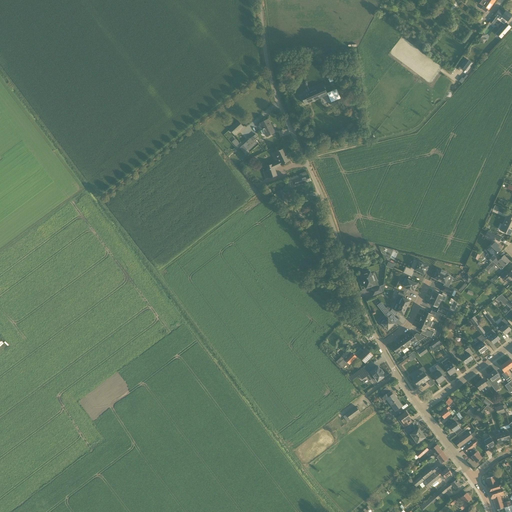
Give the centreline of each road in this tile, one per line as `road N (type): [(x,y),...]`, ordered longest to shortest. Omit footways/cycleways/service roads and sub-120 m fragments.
road 1 (track): [(0,66),(338,511)]
road 2 (unclassified): [(365,314),(276,97),(259,0)]
